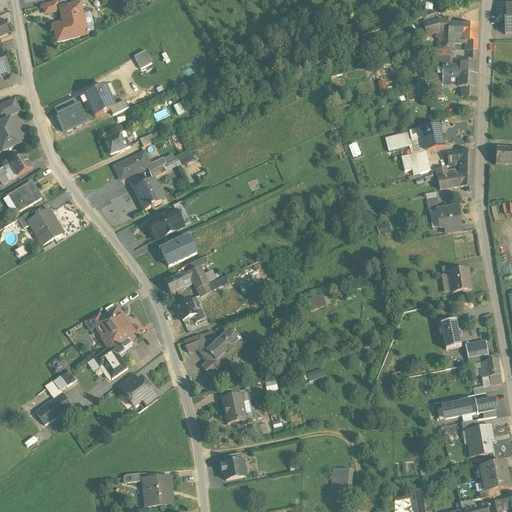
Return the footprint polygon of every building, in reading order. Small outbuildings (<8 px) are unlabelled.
[(57,4),(43,7),(45,15),(58,12),(57,4)] [(80,5),(60,10),(64,24),(53,27),(57,43),(80,38),(87,36),(86,30),(83,16),(80,5)] [(436,20),(421,24),(424,37),(439,33),(439,22),(436,22),(436,20)] [(450,21),(436,20),(436,22),(439,22),(439,33),(448,33),(461,33),(461,26),(450,26),(450,21)] [(478,26),(461,26),(461,33),(461,38),(461,44),(477,44),(478,26)] [(451,42),(440,42),(440,45),(440,49),(443,50),(454,52),(455,42),(451,42)] [(454,52),(443,50),(443,63),(453,63),(454,52)] [(0,52),(0,76),(8,73),(4,63),(5,63),(2,54),(1,52),(0,52)] [(134,59),(140,70),(149,65),(143,54),(134,59)] [(476,64),(459,63),(459,67),(459,76),(476,77),(476,64)] [(459,67),(443,70),(442,78),(459,76),(459,67)] [(459,76),(442,78),(442,87),(450,86),(458,85),(459,76)] [(476,77),(459,76),(458,85),(458,89),(475,90),(476,77)] [(450,86),(442,87),(444,100),(452,100),(450,86)] [(105,87),(85,96),(95,118),(115,109),(105,87)] [(75,99),(54,108),(60,120),(58,121),(62,129),(73,124),(74,128),(86,123),(75,99)] [(0,107),(0,120),(5,118),(19,112),(14,101),(0,107)] [(128,109),(125,102),(114,107),(115,109),(110,111),(113,116),(128,109)] [(174,106),(178,115),(187,111),(183,102),(174,106)] [(79,106),(83,115),(88,112),(84,104),(79,106)] [(157,121),(170,115),(168,110),(154,115),(157,121)] [(0,145),(4,153),(20,146),(9,122),(7,122),(5,118),(0,120),(0,122),(1,125),(0,125),(0,145)] [(439,126),(420,130),(409,133),(412,147),(414,155),(426,152),(426,153),(444,149),(439,126)] [(160,131),(138,142),(142,149),(163,139),(160,131)] [(389,153),(412,147),(409,133),(386,138),(389,153)] [(120,135),(104,141),(111,156),(129,148),(126,140),(123,141),(120,135)] [(511,152),(511,150),(496,149),(495,166),(511,166),(511,152)] [(426,153),(426,152),(414,155),(400,158),(405,177),(430,171),(426,153)] [(473,152),(462,153),(462,162),(462,168),(460,168),(460,176),(473,176),(474,152),(473,152)] [(462,153),(447,155),(448,168),(454,167),(453,163),(462,162),(462,153)] [(144,155),(115,169),(121,181),(147,168),(150,167),(144,155)] [(172,155),(163,159),(164,160),(161,161),(164,167),(175,161),(172,155)] [(24,156),(6,167),(8,171),(11,169),(17,178),(32,170),(24,156)] [(150,167),(147,168),(150,173),(164,167),(161,161),(150,167)] [(176,161),(164,167),(166,172),(179,166),(176,161)] [(150,173),(149,174),(152,179),(166,172),(164,167),(150,173)] [(446,168),(436,170),(438,178),(448,176),(446,168)] [(438,178),(437,178),(439,191),(459,187),(460,176),(448,178),(448,176),(438,178)] [(473,176),(460,176),(459,187),(466,188),(466,192),(471,192),(471,188),(472,188),(473,176)] [(153,181),(136,190),(142,202),(139,203),(144,212),(162,204),(158,196),(160,195),(153,181)] [(32,184),(8,198),(18,214),(42,200),(32,184)] [(436,193),(426,194),(428,210),(438,209),(436,193)] [(457,208),(437,211),(440,229),(446,228),(459,226),(460,226),(457,208)] [(34,220),(29,223),(31,226),(43,247),(62,235),(49,212),(34,220)] [(176,212),(149,225),(156,240),(183,227),(176,212)] [(30,214),(18,221),(24,230),(31,226),(29,223),(34,220),(30,214)] [(379,235),(392,232),(390,223),(377,226),(379,235)] [(459,226),(446,228),(447,235),(460,233),(459,226)] [(162,252),(169,267),(196,254),(189,239),(162,252)] [(454,267),(441,269),(442,276),(449,275),(449,274),(456,273),(454,267)] [(205,278),(200,268),(188,273),(191,279),(193,283),(205,278)] [(456,273),(449,274),(449,275),(452,294),(471,291),(467,271),(456,273)] [(188,273),(180,277),(183,284),(191,279),(188,273)] [(180,277),(165,284),(170,296),(185,289),(183,284),(180,277)] [(205,278),(193,283),(196,291),(208,286),(205,278)] [(225,278),(216,282),(219,288),(228,284),(225,278)] [(216,282),(208,286),(211,292),(219,288),(216,282)] [(208,286),(196,291),(199,297),(211,292),(208,286)] [(314,310),(326,306),(322,294),(310,298),(314,310)] [(190,301),(176,307),(179,315),(178,315),(181,321),(182,321),(183,322),(197,316),(194,309),(190,301)] [(118,310),(104,319),(104,320),(97,324),(99,327),(95,330),(109,350),(119,343),(119,344),(127,338),(134,334),(118,310)] [(100,313),(85,322),(91,332),(95,330),(99,327),(97,324),(104,320),(104,319),(100,313)] [(456,322),(440,325),(446,351),(461,348),(459,335),(460,334),(458,331),(456,322)] [(228,332),(211,348),(205,341),(202,342),(200,336),(184,342),(188,354),(197,351),(208,362),(202,368),(212,379),(217,374),(215,373),(218,370),(218,369),(236,353),(242,347),(228,332)] [(127,338),(119,344),(125,352),(125,351),(133,346),(127,338)] [(485,342),(465,346),(468,360),(479,358),(479,357),(479,358),(488,356),(485,342)] [(119,343),(109,350),(94,360),(102,373),(103,372),(109,381),(111,379),(112,381),(128,370),(118,356),(125,352),(125,351),(125,352),(119,344),(119,343)] [(479,358),(468,360),(469,367),(478,365),(480,364),(479,358)] [(497,361),(486,363),(489,379),(490,379),(491,387),(502,385),(497,361)] [(480,364),(478,365),(480,376),(482,381),(490,379),(489,379),(486,363),(480,364)] [(68,387),(77,380),(70,371),(61,378),(68,387)] [(132,376),(118,387),(123,394),(137,383),(132,376)] [(141,380),(137,383),(123,394),(128,401),(130,403),(134,408),(143,401),(142,401),(152,394),(141,380)] [(277,389),(275,381),(265,383),(267,392),(277,389)] [(239,389),(225,391),(226,399),(240,396),(239,389)] [(152,394),(142,401),(143,401),(148,408),(157,400),(152,394)] [(62,395),(35,413),(45,427),(72,408),(62,395)] [(226,399),(223,400),(224,407),(226,418),(228,425),(245,421),(240,396),(226,399)] [(492,399),(475,402),(475,405),(490,402),(491,410),(477,413),(477,416),(483,414),(495,412),(492,399)] [(459,400),(441,403),(443,409),(460,405),(459,400)] [(460,405),(443,409),(445,421),(461,417),(461,418),(477,415),(477,416),(477,413),(491,410),(490,402),(475,405),(475,402),(460,405)] [(495,412),(483,414),(484,421),(496,419),(495,412)] [(478,422),(462,424),(464,434),(467,434),(466,433),(478,430),(479,429),(478,422)] [(478,430),(466,433),(467,434),(472,459),(493,455),(490,438),(492,438),(490,427),(479,429),(478,430)] [(241,454),(224,458),(225,466),(243,462),(241,454)] [(225,466),(221,466),(223,475),(224,475),(226,482),(246,478),(243,462),(225,466)] [(490,462),(474,465),(475,471),(481,470),(491,468),(490,462)] [(491,468),(481,470),(483,482),(507,477),(505,465),(491,468)] [(353,470),(340,469),(338,496),(350,497),(353,470)] [(139,475),(126,476),(124,479),(124,485),(140,483),(139,475)] [(507,477),(483,482),(485,493),(486,494),(495,492),(509,489),(507,477)] [(171,478),(143,481),(146,509),(173,506),(171,478)] [(424,511),(420,491),(414,492),(417,511),(424,511)] [(495,492),(486,494),(485,493),(479,494),(481,501),(496,498),(495,492)] [(460,505),(462,511),(465,511),(475,510),(473,502),(460,505)] [(503,511),(502,503),(490,506),(491,511),(503,511)]
